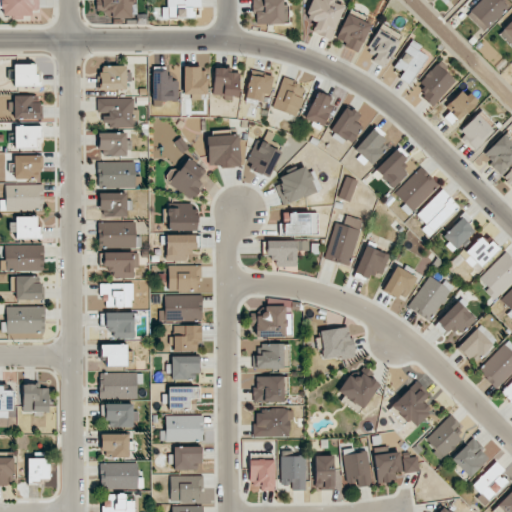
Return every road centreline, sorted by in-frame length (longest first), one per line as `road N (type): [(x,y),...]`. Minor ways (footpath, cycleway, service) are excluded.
road 1 (residential): [(0,40),(225,40),(302,55),(376,93),(511,227)]
road 2 (residential): [(63,0),(68,511)]
road 3 (residential): [(511,443),(359,307),(304,288),(228,284)]
road 4 (residential): [(239,209),(224,244),(228,511)]
